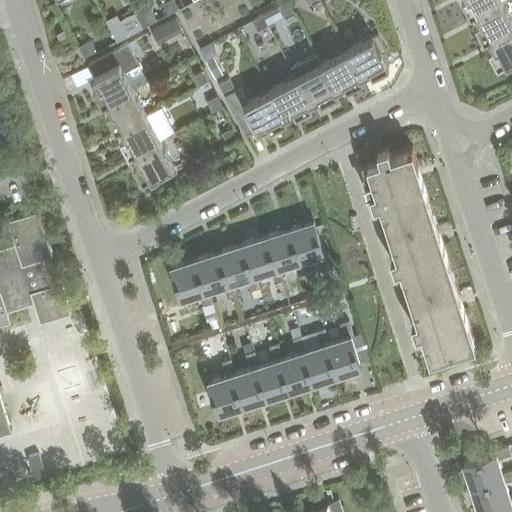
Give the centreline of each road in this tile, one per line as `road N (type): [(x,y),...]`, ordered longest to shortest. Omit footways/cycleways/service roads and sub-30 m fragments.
road 1 (residential): [(431,86),(100,264)]
road 2 (residential): [(100,264),(15,0)]
road 3 (tertiary): [(173,496),(409,419)]
road 4 (residential): [(173,496),(100,264)]
road 5 (residential): [(511,325),(453,148)]
